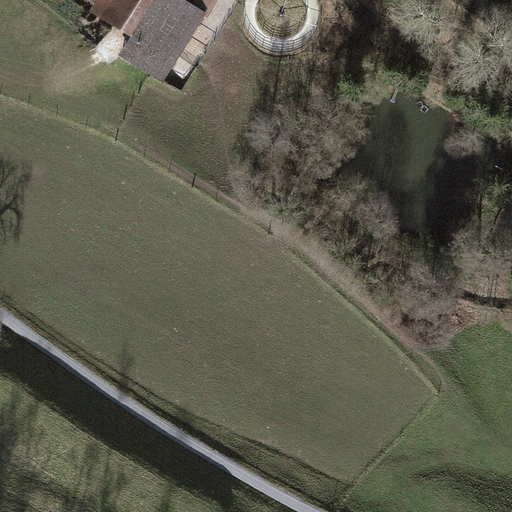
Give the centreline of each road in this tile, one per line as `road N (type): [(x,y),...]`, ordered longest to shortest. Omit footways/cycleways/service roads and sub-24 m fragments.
road 1 (residential): [(0,316),(149,420),(313,511)]
road 2 (track): [(511,137),(360,57)]
